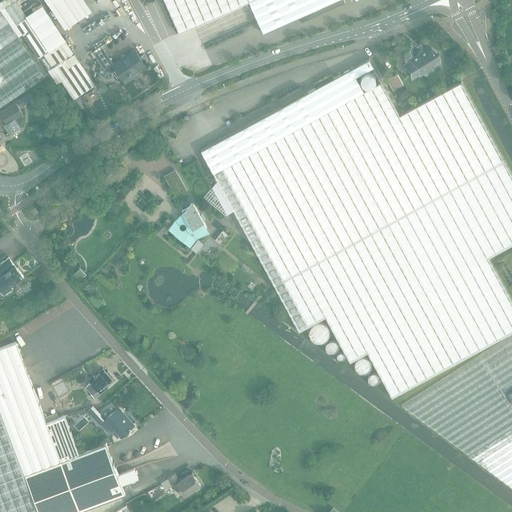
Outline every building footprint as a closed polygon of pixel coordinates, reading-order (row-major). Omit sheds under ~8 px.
[(164,0),(179,32),(249,0),(164,0)] [(249,0),(263,32),(299,16),(301,22),(345,3),(343,0),(249,0)] [(0,48),(18,36),(0,9),(0,48)] [(27,17),(16,24),(22,34),(38,57),(39,57),(57,84),(62,80),(62,81),(74,99),(96,84),(84,67),(66,39),(49,50),(27,17)] [(0,48),(0,107),(46,76),(18,36),(0,48)] [(132,76),(145,67),(135,51),(113,65),(103,48),(94,53),(98,60),(96,61),(93,75),(94,77),(93,77),(95,80),(100,78),(101,73),(104,74),(105,77),(108,78),(110,78),(112,75),(111,72),(116,69),(126,84),(133,78),(132,76)] [(437,70),(441,68),(439,53),(432,48),(414,59),(410,52),(404,55),(406,73),(412,77),(422,71),(423,72),(432,67),(437,70)] [(232,133),(201,150),(201,151),(213,173),(364,91),(356,75),(373,65),(370,59),(365,61),(334,78),(333,78),(331,74),(313,84),(316,88),(304,94),(299,86),(279,97),(283,105),(232,133)] [(399,115),(373,65),(356,75),(364,91),(213,173),(218,181),(234,210),(299,331),(326,316),(350,361),(368,352),(381,376),(392,397),(430,376),(511,331),(511,301),(487,257),(511,243),(511,175),(461,82),(399,115)] [(387,80),(393,91),(403,85),(397,75),(387,80)] [(30,92),(17,100),(21,107),(34,99),(30,92)] [(16,103),(0,112),(6,123),(15,118),(22,113),(16,103)] [(6,123),(3,125),(10,136),(21,129),(15,118),(6,123)] [(180,215),(176,221),(175,220),(175,221),(169,229),(191,246),(197,239),(209,232),(204,222),(206,221),(202,214),(200,215),(194,203),(182,210),(184,213),(180,215)] [(32,210),(31,211),(35,216),(36,215),(39,213),(35,208),(32,210)] [(0,289),(4,295),(13,288),(11,285),(23,276),(8,257),(0,262),(0,289)] [(79,269),(71,277),(77,283),(85,275),(79,269)] [(449,376),(402,407),(440,434),(468,455),(475,460),(511,487),(511,400),(507,393),(511,389),(511,335),(507,339),(502,342),(471,362),(449,376)] [(16,342),(0,347),(0,352),(42,464),(26,470),(40,511),(81,511),(118,497),(122,495),(125,494),(122,485),(138,479),(134,469),(118,475),(106,444),(79,454),(64,416),(58,418),(45,422),(44,417),(16,342)] [(0,511),(40,511),(26,470),(42,464),(0,352),(0,511)] [(111,377),(112,376),(113,375),(108,371),(107,373),(102,368),(95,375),(93,374),(91,376),(88,379),(90,382),(86,385),(92,392),(91,394),(95,398),(107,387),(105,385),(112,378),(111,377)] [(63,380),(52,387),(59,398),(70,391),(63,380)] [(87,410),(87,411),(99,424),(108,435),(114,430),(120,437),(133,425),(123,414),(124,413),(118,406),(116,408),(110,402),(100,412),(93,405),(87,410)] [(45,422),(58,418),(56,413),(44,417),(45,422)] [(184,496),(200,485),(192,472),(179,481),(174,473),(167,478),(161,483),(165,489),(172,485),(176,491),(179,488),(184,496)]
